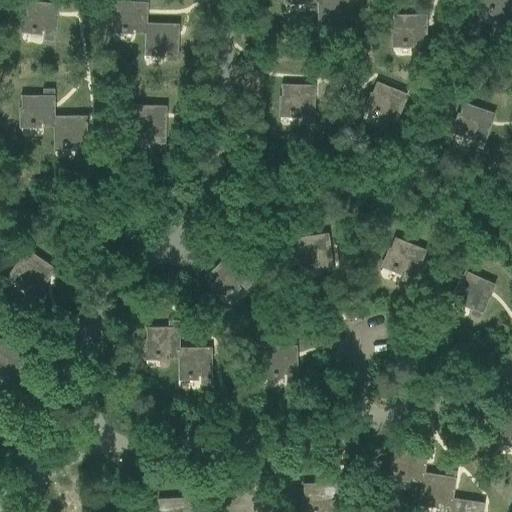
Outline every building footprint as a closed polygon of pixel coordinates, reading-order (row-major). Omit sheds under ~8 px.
[(135,33),(145,33),(145,34),(145,23),(146,23),(146,0),(135,0),(136,2),(114,1),(112,37),(113,37),(113,29),(121,29),(121,31),(125,31),(125,30),(135,30),(135,33)] [(349,0),(317,0),(317,3),(317,28),(318,28),(318,20),(326,20),(326,22),(329,22),(329,20),(339,20),(339,30),(350,30),(349,0)] [(511,0),(483,0),(477,8),(483,3),(488,8),(487,9),(490,11),(491,10),(498,17),(492,24),(500,31),(511,17),(511,0)] [(25,1),(21,37),(22,37),(23,29),(31,30),(31,31),(34,31),(34,30),(44,31),(43,41),(54,42),(58,5),(25,1)] [(393,15),(393,51),(393,43),(401,43),(402,44),(405,44),(405,43),(415,43),(415,52),(426,52),(426,15),(393,15)] [(145,34),(145,33),(144,59),(145,51),(153,51),(153,53),(156,53),(156,52),(166,52),(166,61),(177,62),(178,24),(146,23),(145,23),(145,34)] [(376,82),(362,116),(363,116),(366,108),(374,111),(373,113),(376,114),(377,113),(386,116),(382,125),(393,129),(407,95),(376,82)] [(281,84),(280,120),(281,120),(281,112),(289,113),(289,114),(293,114),(293,113),(303,113),(302,123),(313,123),(314,85),(281,84)] [(43,127),(53,127),(53,117),(54,117),(54,89),(43,90),(43,96),(20,96),(21,132),(22,132),(22,124),(30,124),(30,125),(33,125),(33,124),(43,124),(43,127)] [(463,103),(451,137),(452,137),(454,130),(462,132),(461,133),(465,135),(465,133),(474,137),(471,145),(481,149),(494,114),(463,103)] [(132,105),(131,141),(132,141),(132,133),(140,134),(140,135),(144,135),(144,134),(154,134),(153,143),(164,144),(166,107),(132,105)] [(86,116),(54,117),(53,117),(53,127),(53,153),(54,153),(54,145),(62,144),(62,146),(66,146),(65,144),(75,144),(75,154),(86,153),(86,116)] [(327,234),(295,238),(300,274),(301,274),(299,266),(307,265),(308,266),(311,266),(311,264),(320,263),(322,272),(333,270),(327,234)] [(381,271),(381,272),(384,264),(392,267),(391,269),(395,270),(395,269),(404,272),(401,281),(411,285),(425,250),(394,238),(381,271)] [(27,250),(7,280),(8,281),(12,274),(19,278),(18,280),(21,282),(22,280),(30,286),(25,294),(34,300),(55,269),(27,250)] [(228,255),(204,278),(228,304),(229,304),(223,298),(229,292),(230,293),(232,291),(232,290),(239,283),(245,290),(253,283),(228,255)] [(464,271),(449,304),(450,304),(454,297),(461,301),(460,302),(463,303),(464,302),(473,306),(469,314),(479,319),(494,285),(464,271)] [(146,328),(146,364),(147,364),(147,355),(155,355),(155,357),(158,357),(158,355),(168,355),(168,358),(178,358),(178,348),(179,348),(179,321),(168,321),(168,327),(146,328)] [(0,370),(6,374),(3,382),(13,386),(27,352),(0,340),(0,370)] [(263,347),(264,383),(265,383),(264,375),(273,375),(273,376),(276,376),(276,375),(286,374),(286,384),(297,383),(296,346),(263,347)] [(178,358),(178,384),(179,384),(179,376),(187,376),(187,377),(190,377),(190,376),(200,376),(200,385),(211,385),(211,348),(179,348),(178,348),(178,358)] [(511,413),(504,413),(499,448),(500,449),(501,441),(509,442),(509,443),(511,443),(511,413)] [(394,447),(389,483),(391,475),(399,476),(398,478),(402,478),(402,477),(412,478),(411,481),(421,483),(423,473),(424,473),(428,446),(417,444),(416,451),(394,447)] [(452,498),(456,472),(445,470),(445,476),(424,473),(423,473),(421,483),(417,508),(418,508),(419,501),(427,502),(427,503),(430,504),(431,502),(440,504),(440,507),(449,508),(450,508),(452,498)] [(336,511),(336,483),(303,484),(303,511),(304,511),(313,511),(312,511),(316,511),(326,511),(325,511),(336,511)] [(191,511),(190,498),(157,499),(158,511),(191,511)] [(450,508),(449,508),(448,511),(482,511),(484,503),(452,498),(450,508)]
